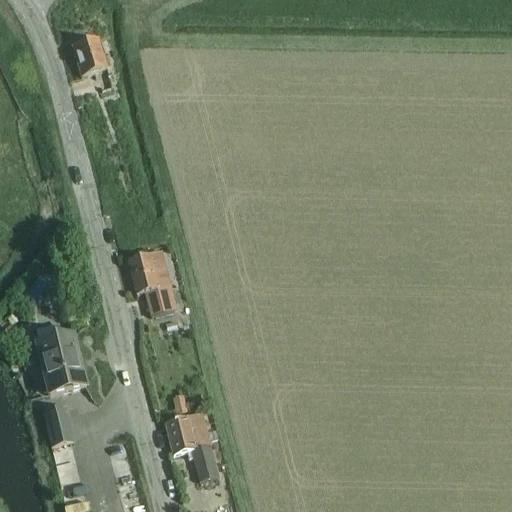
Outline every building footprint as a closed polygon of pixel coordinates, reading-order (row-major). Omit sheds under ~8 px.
[(81,80),(92,77),(100,75),(101,79),(111,76),(107,61),(103,62),(97,41),(72,48),(81,80)] [(135,261),(127,264),(136,298),(145,296),(146,301),(150,315),(151,319),(165,316),(176,313),(166,273),(165,268),(154,271),(150,258),(135,261)] [(5,320),(0,322),(0,331),(4,339),(13,332),(9,326),(28,316),(21,307),(4,317),(5,320)] [(75,338),(73,338),(39,347),(52,398),(88,389),(75,338)] [(183,398),(171,401),(176,417),(188,414),(183,398)] [(43,417),(52,450),(74,445),(65,411),(43,417)] [(199,485),(215,481),(219,480),(202,417),(186,421),(164,427),(173,459),(190,455),(199,485)] [(207,434),(209,442),(218,440),(215,432),(207,434)]
